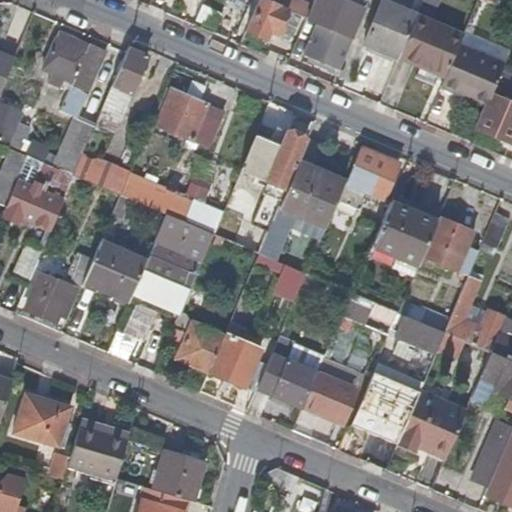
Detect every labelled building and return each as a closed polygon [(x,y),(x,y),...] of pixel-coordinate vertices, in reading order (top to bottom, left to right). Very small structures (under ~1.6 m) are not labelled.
[(269,0),(255,0),(243,30),(263,38),(268,27),(291,38),(302,14),(269,0)] [(307,13),(312,0),(269,0),(302,14),(306,16),(307,13)] [(302,56),(336,71),(364,7),(350,1),(345,12),(315,0),(312,0),(307,13),(319,18),(302,56)] [(420,0),(413,20),(396,59),(441,78),(456,43),(458,38),(426,25),(436,2),(431,0),(420,0)] [(360,45),(396,59),(413,20),(377,5),(360,45)] [(319,18),(307,13),(306,16),(290,51),(302,56),(319,18)] [(26,137),(18,156),(24,158),(36,163),(68,177),(76,160),(88,131),(89,129),(72,122),(102,51),(85,44),(82,51),(54,39),(41,69),(51,73),(46,86),(57,90),(62,79),(69,82),(53,120),(64,125),(51,155),(43,152),(46,145),(26,137)] [(441,78),(438,85),(484,105),(488,96),(501,62),(456,43),(441,78)] [(122,52),(99,107),(117,115),(119,116),(144,56),(124,47),(122,52)] [(0,84),(9,62),(0,58),(0,84)] [(221,112),(168,89),(153,124),(206,147),(221,112)] [(511,137),(511,105),(488,96),(484,105),(474,131),(509,145),(511,137)] [(117,115),(99,107),(89,129),(88,131),(106,139),(117,115)] [(19,117),(0,108),(0,142),(17,150),(26,127),(16,123),(19,117)] [(252,136),(209,236),(255,255),(261,241),(274,212),(261,207),(269,187),(282,193),(293,168),(304,142),(282,134),(277,147),(252,136)] [(14,180),(24,158),(18,156),(8,152),(0,170),(0,210),(1,211),(14,180)] [(338,187),(331,203),(352,211),(359,192),(382,201),(396,167),(360,152),(346,186),(340,183),(338,187)] [(68,177),(115,197),(121,184),(123,180),(76,160),(68,177)] [(26,185),(14,180),(1,211),(28,223),(35,206),(48,212),(54,199),(59,200),(68,177),(36,163),(26,185)] [(282,193),(275,208),(298,218),(291,235),(313,245),(331,203),(338,187),(293,168),(282,193)] [(125,201),(162,216),(167,204),(121,184),(115,197),(125,201)] [(125,201),(115,197),(106,219),(115,223),(125,201)] [(167,204),(162,216),(175,222),(180,209),(167,204)] [(385,204),(366,247),(414,268),(418,257),(432,224),(385,204)] [(144,259),(132,287),(179,306),(209,236),(175,222),(162,216),(144,259)] [(490,216),(474,253),(486,258),(502,221),(490,216)] [(432,224),(418,257),(464,277),(474,253),(464,249),(470,234),(435,219),(432,224)] [(22,286),(48,225),(36,220),(30,234),(27,232),(7,279),(22,286)] [(88,262),(80,282),(126,301),(132,287),(144,259),(98,239),(88,262)] [(261,241),(255,255),(267,260),(273,245),(261,241)] [(414,268),(366,247),(361,258),(409,279),(414,268)] [(80,282),(88,262),(73,255),(61,284),(37,274),(22,311),(53,324),(56,319),(63,322),(80,282)] [(267,260),(255,255),(251,264),(274,274),(265,296),(288,305),(300,274),(267,260)] [(476,282),(464,277),(445,321),(440,333),(485,352),(492,336),(500,318),(481,310),(480,313),(474,327),(459,321),(465,307),(476,282)] [(346,293),(325,284),(319,299),(340,308),(341,306),(346,293)] [(350,284),(346,293),(366,302),(394,314),(398,304),(350,284)] [(366,302),(346,293),(341,306),(361,314),(366,302)] [(398,304),(394,314),(400,316),(440,333),(445,321),(399,302),(398,304)] [(465,307),(459,321),(474,327),(480,313),(465,307)] [(187,331),(191,321),(176,315),(171,325),(187,331)] [(440,333),(400,316),(390,338),(430,355),(440,333)] [(175,361),(205,373),(221,334),(191,321),(187,331),(171,325),(161,350),(177,357),(175,361)] [(492,336),(485,352),(511,363),(511,326),(505,341),(492,336)] [(221,334),(205,373),(251,393),(252,390),(261,367),(252,363),(254,359),(239,353),(244,341),(222,332),(221,334)] [(261,367),(252,390),(298,409),(313,373),(282,361),(290,341),(275,335),(261,367)] [(111,336),(103,353),(117,359),(124,342),(111,336)] [(491,386),(511,395),(511,363),(485,352),(477,373),(494,380),(491,386)] [(313,373),(298,409),(332,423),(347,388),(313,373)] [(414,392),(391,447),(409,455),(411,449),(439,461),(460,411),(414,392)] [(20,397),(9,435),(55,448),(62,424),(66,410),(20,397)] [(76,422),(75,428),(122,441),(124,435),(76,422)] [(506,431),(507,430),(491,423),(467,479),(482,486),(506,431)] [(62,424),(55,448),(59,450),(66,425),(62,424)] [(122,441),(75,428),(63,468),(110,482),(122,441)] [(511,433),(506,431),(482,486),(478,495),(511,510),(511,433)] [(161,448),(149,492),(190,504),(203,459),(161,448)] [(43,473),(56,478),(64,455),(51,451),(43,473)] [(272,469),(259,477),(257,482),(289,494),(295,479),(272,469)] [(9,511),(21,481),(2,475),(0,476),(0,511),(9,511)] [(168,511),(138,502),(134,511),(168,511)]
